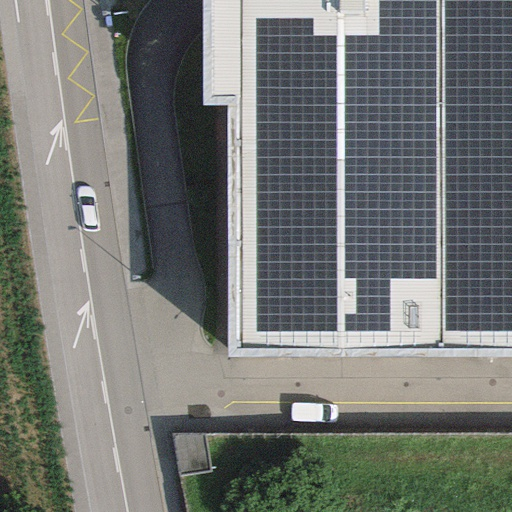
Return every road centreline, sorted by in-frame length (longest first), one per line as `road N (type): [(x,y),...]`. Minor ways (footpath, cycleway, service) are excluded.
road 1 (tertiary): [(127,511),(46,0)]
road 2 (unknown): [(192,385),(154,122),(157,71),(170,23),(186,0)]
road 3 (unknown): [(192,385),(511,383)]
